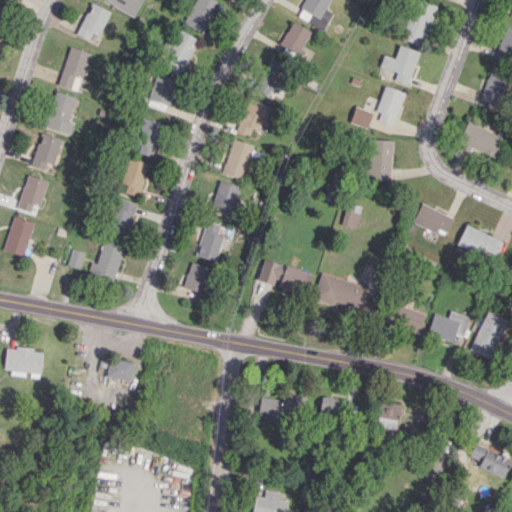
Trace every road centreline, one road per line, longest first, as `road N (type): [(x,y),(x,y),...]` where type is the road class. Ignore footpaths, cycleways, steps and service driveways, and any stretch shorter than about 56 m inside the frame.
road 1 (tertiary): [(511,413),(407,372),(0,299)]
road 2 (residential): [(138,323),(210,87),(259,0)]
road 3 (residential): [(213,511),(234,339)]
road 4 (residential): [(421,145),(475,0)]
road 5 (residential): [(0,136),(47,0)]
